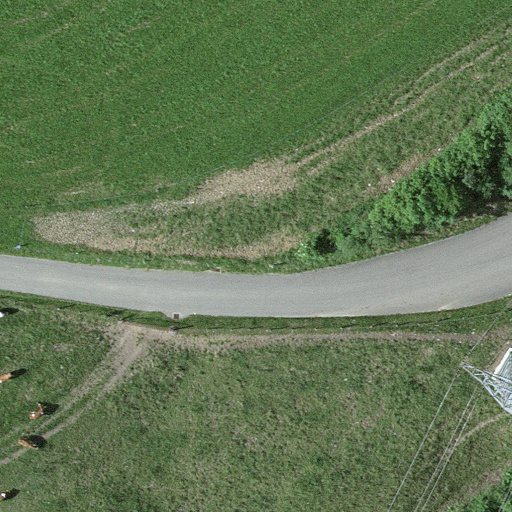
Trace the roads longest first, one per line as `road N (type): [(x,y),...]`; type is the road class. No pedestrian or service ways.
road 1 (unclassified): [(511,259),(382,291),(242,298),(0,273)]
road 2 (track): [(170,292),(57,422),(0,452)]
